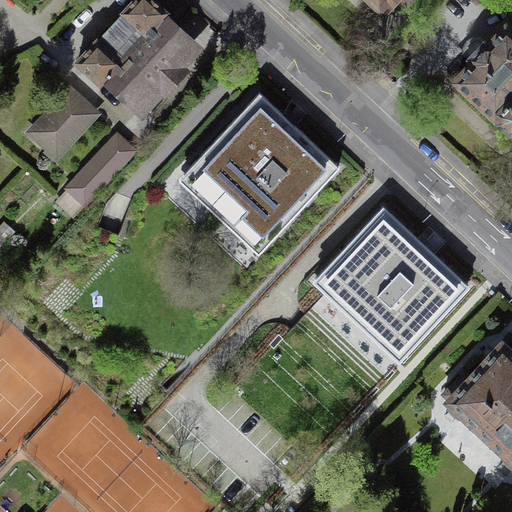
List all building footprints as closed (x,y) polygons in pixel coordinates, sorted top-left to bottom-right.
[(166,0),(134,0),(83,58),(148,116),(214,42),(181,13),(166,0)] [(368,0),(367,1),(381,14),(394,0),(368,0)] [(511,31),(506,26),(490,43),(490,44),(489,44),(488,45),(487,45),(486,44),(485,44),(484,43),(478,50),(471,57),(472,58),(472,59),(473,60),(473,61),(473,62),(472,63),(456,80),(497,119),(498,117),(499,118),(499,121),(510,131),(511,131),(511,31)] [(70,89),(31,131),(57,155),(96,113),(83,101),(70,89)] [(260,92),(190,167),(269,241),(339,166),(288,118),(260,92)] [(56,201),(71,215),(83,203),(85,204),(136,150),(126,141),(117,132),(66,187),(68,189),(56,201)] [(383,207),(315,281),(399,359),(467,286),(425,247),(383,207)] [(6,220),(0,225),(0,248),(17,231),(11,225),(6,220)] [(450,399),(450,400),(450,401),(450,402),(451,403),(451,404),(450,406),(450,407),(449,408),(451,411),(453,413),(456,415),(459,417),(460,416),(461,415),(462,415),(463,415),(464,415),(466,416),(466,415),(505,451),(504,452),(505,454),(505,455),(505,456),(505,457),(505,458),(504,459),(506,462),(508,464),(510,466),(511,467),(511,352),(502,343),(472,376),(465,369),(443,393),(450,399)]
